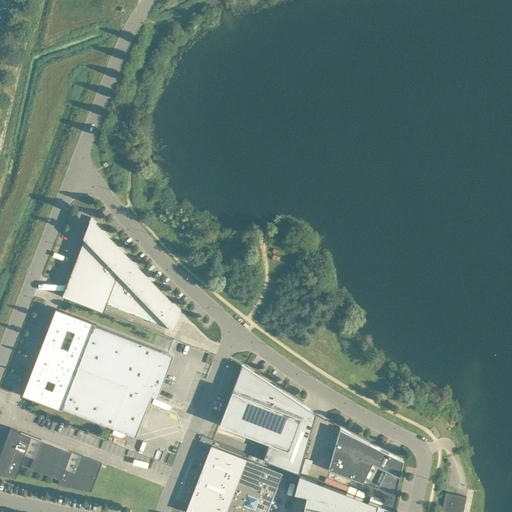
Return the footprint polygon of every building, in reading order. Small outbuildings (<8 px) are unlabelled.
[(107,303),(172,328),(173,330),(181,311),(181,310),(142,270),(91,217),(84,236),(85,237),(84,239),(67,282),(66,282),(66,283),(70,284),(66,295),(61,294),(61,295),(104,311),(107,303)] [(157,397),(167,372),(174,355),(95,325),(96,323),(56,308),(38,354),(39,355),(34,368),(33,367),(23,394),(63,409),(63,408),(136,436),(152,395),(157,397)] [(241,369),(220,423),(270,442),(264,459),(299,473),(316,413),(303,404),(284,392),(247,367),(245,370),(241,369)] [(0,471),(16,475),(22,463),(60,478),(58,484),(91,491),(102,462),(18,430),(10,427),(0,454),(0,471)] [(396,495),(404,460),(395,456),(387,452),(379,448),(371,444),(364,440),(356,436),(340,427),(329,468),(363,482),(373,463),(385,469),(378,487),(396,495)] [(226,511),(247,458),(211,445),(196,485),(194,489),(191,498),(190,500),(190,501),(187,510),(186,509),(185,511),(186,511),(188,511),(189,511),(216,511),(217,510),(223,511),(226,511)] [(282,472),(247,458),(226,511),(228,509),(236,511),(267,511),(269,508),(268,508),(272,499),(277,486),(282,472)] [(265,461),(263,464),(277,469),(278,466),(265,461)] [(392,511),(393,509),(300,473),(294,493),(306,495),(302,511),(392,511)] [(355,494),(357,488),(349,485),(347,491),(355,494)] [(363,497),(365,492),(358,489),(355,494),(363,497)] [(463,511),(467,496),(446,492),(441,511),(463,511)] [(381,504),(383,498),(372,494),(369,500),(381,504)]
